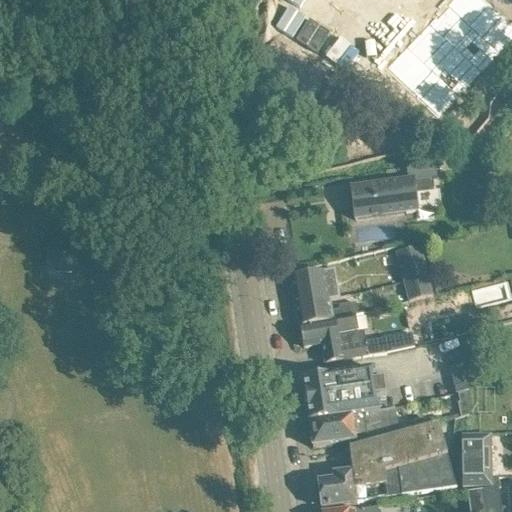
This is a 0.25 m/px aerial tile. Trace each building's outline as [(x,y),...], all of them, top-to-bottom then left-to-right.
[(511,26),(484,0),(450,0),(385,69),(438,119),(511,40),(511,26)] [(355,221),(418,213),(415,192),(434,189),(432,179),(360,189),(350,190),(351,198),(355,221)] [(73,240),(58,239),(46,250),(46,264),(56,276),(71,276),(82,267),(83,251),(73,240)] [(404,286),(427,280),(420,250),(397,256),(404,286)] [(336,269),(291,276),(291,277),(295,302),(296,307),(330,301),(330,300),(341,298),(336,269)] [(427,280),(404,286),(408,305),(432,299),(427,280)] [(330,301),(296,307),(299,328),(354,318),(357,317),(355,305),(340,306),(340,310),(332,311),(330,301)] [(326,366),(345,363),(357,361),(397,352),(414,349),(411,335),(365,344),(363,333),(356,334),(354,318),(299,328),(300,330),(299,331),(297,334),(298,340),(301,343),(302,342),(303,350),(322,347),(326,366)] [(476,318),(457,321),(459,333),(477,330),(476,318)] [(479,349),(493,347),(491,336),(477,338),(479,349)] [(469,364),(450,369),(456,395),(468,392),(469,364)] [(309,425),(329,422),(352,418),(362,416),(380,414),(378,401),(386,400),(383,384),(376,386),(374,372),(303,383),(307,409),(309,425)] [(468,394),(463,394),(455,396),(432,402),(434,411),(458,405),(461,419),(468,417),(468,394)] [(362,416),(365,435),(366,436),(387,431),(386,421),(390,420),(389,412),(380,414),(362,416)] [(362,416),(352,418),(354,436),(365,435),(362,416)] [(352,418),(329,422),(333,447),(355,444),(354,436),(352,418)] [(333,447),(329,422),(309,425),(313,450),(333,447)] [(357,506),(357,503),(455,489),(439,427),(349,451),(352,474),(333,476),(334,482),(318,484),(321,511),(357,506)] [(490,437),(461,438),(462,489),(491,488),(490,437)] [(485,511),(501,511),(498,489),(483,491),(485,511)]
